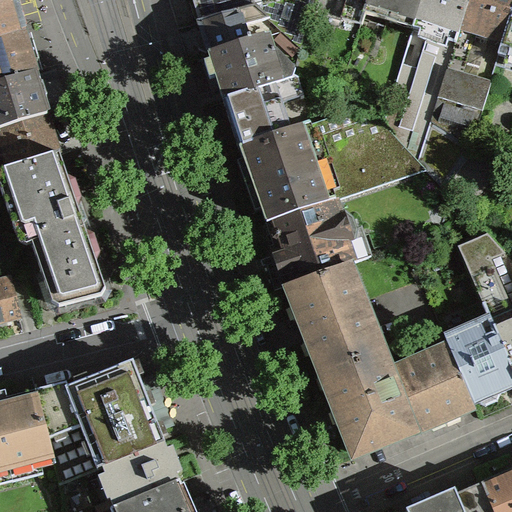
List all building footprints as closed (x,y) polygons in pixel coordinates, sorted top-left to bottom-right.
[(0,0),(0,39),(22,33),(12,0),(0,0)] [(268,19),(300,48),(312,9),(315,0),(192,0),(199,22),(255,7),(268,19)] [(315,0),(312,9),(361,24),(364,14),(368,0),(315,0)] [(368,0),(364,14),(413,29),(421,0),(368,0)] [(421,0),(413,29),(428,33),(417,69),(402,64),(383,123),(419,161),(431,121),(460,28),(469,0),(421,0)] [(511,0),(469,0),(460,28),(475,33),(503,42),(511,12),(511,0)] [(205,52),(208,51),(209,55),(251,42),(250,38),(248,38),(245,26),(268,19),(255,7),(199,22),(202,30),(203,35),(200,36),(197,42),(199,49),(205,52)] [(511,12),(503,42),(496,65),(511,70),(511,12)] [(431,121),(471,146),(490,84),(476,79),(477,74),(470,72),(469,77),(462,75),(475,33),(460,28),(431,121)] [(0,85),(35,74),(34,73),(25,42),(22,33),(0,39),(0,85)] [(272,51),(267,37),(251,42),(209,55),(208,55),(210,62),(205,64),(207,71),(210,79),(216,78),(223,102),(224,102),(293,79),(291,78),(293,70),(276,53),(275,50),(272,51)] [(0,129),(47,115),(38,84),(35,74),(0,85),(0,129)] [(299,82),(293,79),(224,102),(229,116),(239,149),(291,131),(282,104),(304,98),(299,82)] [(419,161),(383,123),(355,109),(291,131),(239,149),(249,174),(266,223),(267,223),(269,223),(336,200),(427,170),(419,161)] [(47,115),(0,129),(0,144),(8,171),(60,155),(60,154),(50,123),(47,114),(47,115)] [(452,173),(472,147),(471,146),(431,121),(419,161),(427,170),(442,187),(452,173)] [(60,155),(8,171),(0,173),(0,189),(15,232),(26,228),(32,245),(31,246),(31,247),(32,246),(41,270),(39,271),(40,272),(41,272),(49,295),(48,296),(48,297),(50,297),(52,303),(59,307),(65,306),(65,307),(66,307),(66,306),(94,298),(95,299),(96,299),(95,298),(101,296),(105,289),(103,284),(104,283),(104,282),(103,283),(96,264),(98,264),(97,263),(96,263),(100,254),(94,236),(85,232),(84,226),(83,225),(87,217),(81,200),(82,199),(76,182),(67,177),(68,176),(67,175),(66,176),(60,157),(62,157),(61,156),(60,156),(60,155)] [(266,265),(274,289),(287,284),(347,264),(371,256),(361,228),(357,229),(353,219),(346,213),(341,214),(336,200),(269,223),(271,229),(278,248),(275,249),(279,261),(266,265)] [(511,262),(487,235),(459,248),(489,316),(511,368),(511,262)] [(323,374),(381,351),(347,264),(287,284),(299,313),(323,374)] [(9,279),(0,281),(0,322),(19,318),(9,279)] [(499,396),(499,394),(502,393),(511,388),(511,368),(489,316),(445,335),(451,349),(475,404),(479,402),(480,404),(485,406),(497,401),(499,396)] [(391,377),(412,432),(426,425),(475,404),(451,349),(438,354),(438,353),(400,370),(401,373),(391,377)] [(381,351),(323,374),(332,398),(355,454),(412,432),(391,377),(381,351)] [(64,384),(36,391),(55,464),(60,484),(102,467),(164,442),(164,441),(163,441),(144,391),(132,362),(66,388),(64,384)] [(0,477),(55,464),(36,391),(7,399),(5,391),(0,392),(0,477)] [(114,509),(180,481),(166,447),(164,442),(102,467),(114,497),(110,499),(114,509)] [(511,511),(511,469),(499,476),(483,483),(495,511),(511,511)] [(191,511),(188,504),(180,485),(181,485),(180,481),(114,509),(105,511),(191,511)] [(406,511),(495,511),(483,483),(457,494),(455,489),(428,500),(406,510),(406,511)]
